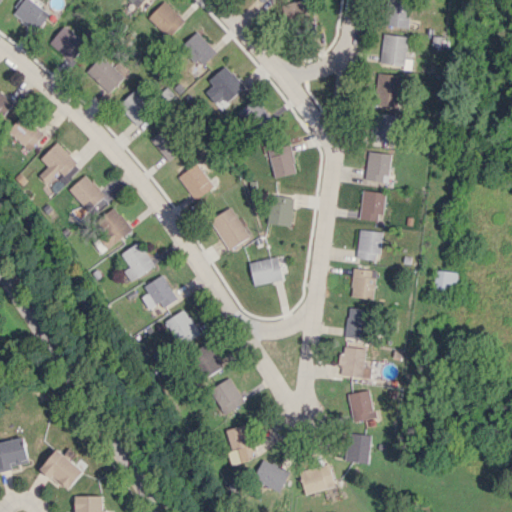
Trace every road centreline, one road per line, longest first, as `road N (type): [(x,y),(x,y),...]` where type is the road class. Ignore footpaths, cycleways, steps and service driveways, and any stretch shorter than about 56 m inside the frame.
road 1 (residential): [(298,399),(154,199),(0,48)]
road 2 (residential): [(298,399),(356,0)]
road 3 (residential): [(0,275),(159,511)]
road 4 (residential): [(337,152),(289,75),(215,0)]
